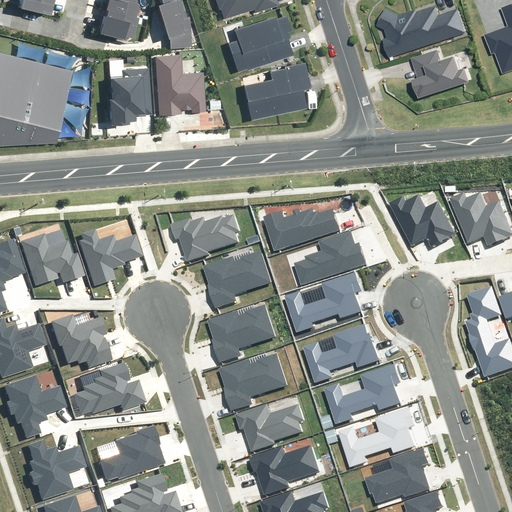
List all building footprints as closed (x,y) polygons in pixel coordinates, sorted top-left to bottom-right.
[(0,136),(57,133),(69,66),(0,53),(0,136)] [(468,193),(455,198),(473,241),(487,235),(490,244),(511,235),(511,223),(502,198),(488,203),(483,191),(469,197),(468,193)] [(391,203),(414,245),(430,237),(435,246),(457,234),(440,203),(429,209),(421,194),(409,200),(406,194),(391,203)] [(268,215),(278,249),(342,229),(336,207),(322,212),(321,209),(317,210),(316,208),(304,211),(302,207),(295,209),(296,213),(285,216),(284,210),(268,215)] [(195,217),(171,225),(177,242),(183,240),(190,260),(212,253),(212,250),(239,241),(236,229),(241,228),(236,214),(227,217),(226,215),(208,221),(207,217),(196,220),(195,217)] [(83,236),(76,238),(92,286),(114,278),(110,267),(123,263),(122,261),(140,255),(133,233),(115,239),(113,233),(97,238),(94,228),(82,232),(83,236)] [(298,262),(305,283),(369,263),(363,241),(357,243),(353,230),(321,240),(324,249),(308,254),(309,259),(298,262)] [(20,240),(35,283),(58,276),(56,272),(59,271),(62,281),(84,274),(77,252),(69,254),(64,240),(47,245),(42,232),(20,240)] [(0,310),(6,308),(0,290),(0,289),(3,289),(0,280),(12,277),(11,274),(22,271),(12,239),(0,242),(0,310)] [(204,264),(219,306),(237,299),(236,294),(274,281),(263,249),(238,258),(236,253),(204,264)] [(286,295),(297,331),(318,324),(317,319),(340,312),(342,316),(364,310),(357,289),(362,288),(357,272),(325,282),(329,295),(308,301),(304,290),(286,295)] [(466,321),(475,348),(478,347),(488,374),(511,366),(511,339),(511,337),(498,342),(490,318),(505,313),(495,284),(469,293),(476,312),(472,313),(474,318),(466,321)] [(511,292),(503,296),(510,315),(511,314),(511,292)] [(209,318),(224,360),(242,353),(240,348),(279,335),(268,303),(243,312),(241,307),(209,318)] [(49,320),(57,345),(60,344),(65,360),(75,357),(76,361),(85,358),(87,364),(110,357),(102,333),(105,332),(99,314),(75,322),(72,313),(49,320)] [(4,315),(0,316),(0,376),(0,377),(32,366),(27,350),(47,343),(40,321),(16,329),(14,324),(7,326),(4,315)] [(306,345),(317,380),(334,375),(332,369),(358,361),(360,367),(381,360),(372,333),(370,333),(367,323),(335,333),(339,346),(326,351),(323,340),(306,345)] [(221,365),(236,406),(255,400),(253,395),(291,382),(280,350),(255,359),(254,354),(221,365)] [(71,395),(78,416),(119,402),(121,406),(143,399),(135,378),(128,380),(122,362),(98,370),(100,375),(90,378),(91,381),(80,384),(83,391),(71,395)] [(326,387),(337,422),(358,416),(357,411),(380,404),(381,408),(403,401),(397,380),(402,379),(397,363),(365,373),(369,386),(347,393),(344,381),(326,387)] [(19,419),(24,435),(41,429),(37,419),(44,417),(42,412),(66,404),(59,381),(38,388),(33,372),(1,383),(6,398),(2,399),(6,412),(11,410),(15,420),(19,419)] [(238,411),(243,428),(247,427),(255,450),(278,442),(277,439),(305,431),(302,420),(306,418),(302,403),(272,412),(269,401),(238,411)] [(339,430),(350,466),(371,460),(370,455),(393,448),(395,452),(417,445),(410,424),(415,423),(410,407),(378,417),(382,430),(361,437),(357,425),(339,430)] [(98,459),(105,480),(163,460),(152,425),(135,430),(136,433),(113,440),(117,453),(98,459)] [(43,437),(26,443),(32,459),(28,460),(31,470),(26,472),(30,485),(34,484),(39,499),(71,488),(66,472),(86,465),(79,443),(55,451),(53,446),(46,448),(43,437)] [(255,454),(260,468),(264,467),(272,489),(295,482),(294,479),(321,470),(313,444),(290,451),(287,444),(255,454)] [(369,475),(375,491),(376,491),(380,500),(407,491),(408,493),(433,485),(425,462),(432,459),(428,446),(395,457),(398,466),(369,475)] [(109,506),(110,511),(174,511),(180,510),(173,489),(165,491),(159,473),(136,481),(137,486),(127,489),(128,492),(118,495),(120,502),(109,506)] [(261,498),(265,511),(327,511),(326,507),(330,506),(326,491),(296,500),(293,489),(261,498)] [(103,511),(100,501),(80,508),(74,491),(42,502),(45,511),(103,511)] [(406,511),(439,511),(437,507),(444,504),(440,491),(408,502),(411,511),(406,511)]
